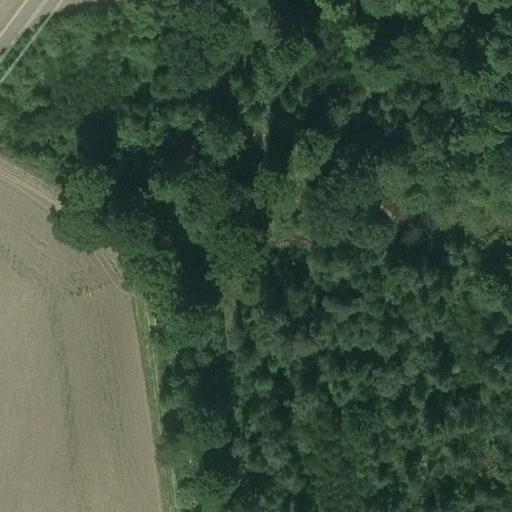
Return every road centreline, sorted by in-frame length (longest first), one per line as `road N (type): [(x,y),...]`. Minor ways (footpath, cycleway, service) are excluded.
road 1 (track): [(293,169),(248,181),(229,197),(197,260),(152,281),(147,297),(179,511)]
road 2 (track): [(0,180),(152,281)]
